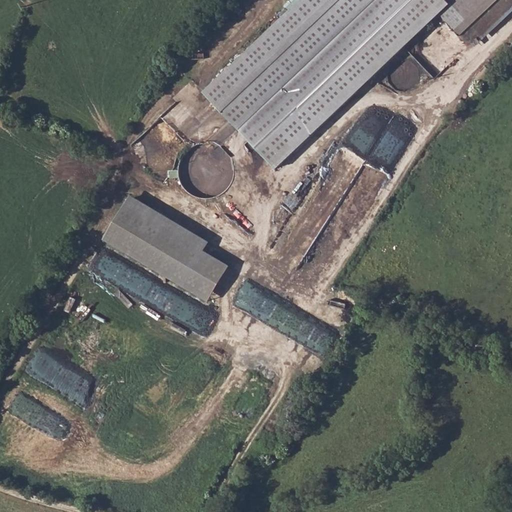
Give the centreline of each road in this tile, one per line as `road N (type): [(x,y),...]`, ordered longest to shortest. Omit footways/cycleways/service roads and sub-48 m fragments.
road 1 (track): [(511,28),(455,83),(398,105),(371,103),(289,177),(241,248),(143,183),(24,0)]
road 2 (track): [(241,248),(290,305),(326,285),(455,83)]
road 3 (track): [(326,285),(316,349),(245,450),(217,511)]
road 4 (track): [(118,150),(81,120),(9,110),(0,116)]
